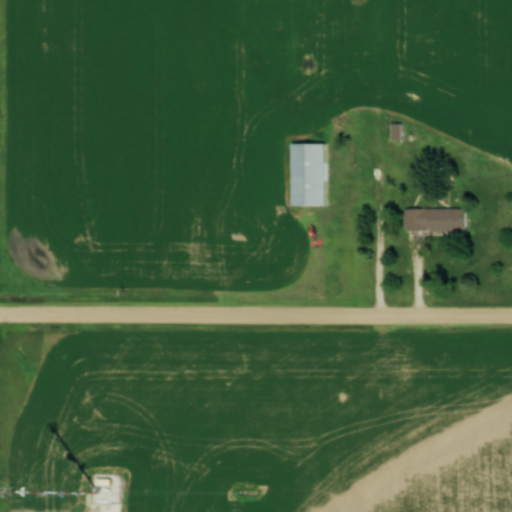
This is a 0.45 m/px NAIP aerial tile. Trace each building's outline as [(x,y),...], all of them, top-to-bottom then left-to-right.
[(298,47),(316,47),(316,29),(298,29),(298,47)] [(500,122),(511,121),(511,110),(511,104),(499,105),(500,122)] [(417,126),(417,142),(432,142),(432,126),(417,126)] [(292,206),(326,206),(326,144),(292,144),(292,206)] [(465,208),(405,208),(405,232),(465,232),(465,208)] [(111,476),(94,476),(94,488),(111,488),(111,476)]
